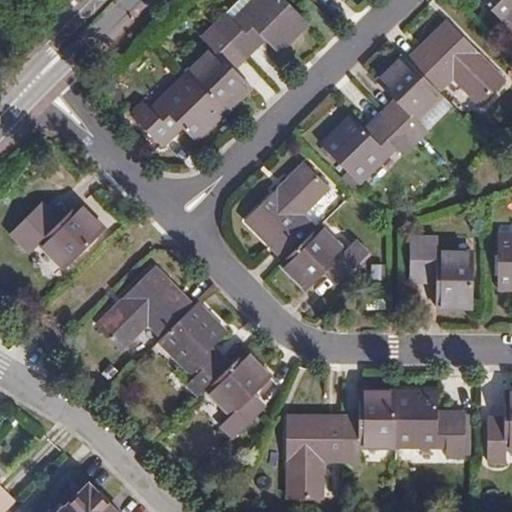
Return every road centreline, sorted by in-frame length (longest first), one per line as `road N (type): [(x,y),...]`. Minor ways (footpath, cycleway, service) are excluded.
road 1 (residential): [(174,218),(273,314),(320,343),(511,346)]
road 2 (residential): [(397,0),(174,218)]
road 3 (residential): [(0,365),(98,427),(183,511)]
road 4 (residential): [(37,78),(174,218)]
road 5 (tertiary): [(37,78),(131,0)]
